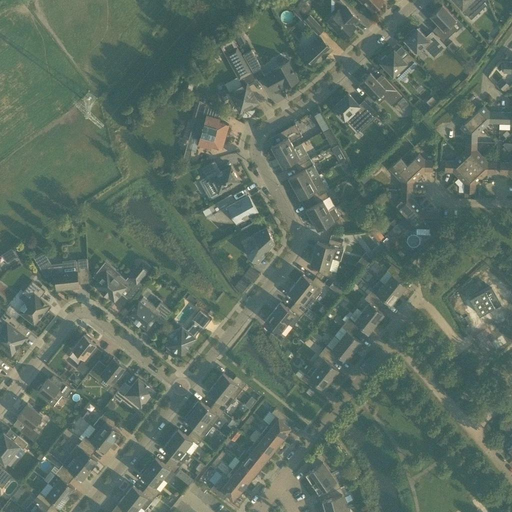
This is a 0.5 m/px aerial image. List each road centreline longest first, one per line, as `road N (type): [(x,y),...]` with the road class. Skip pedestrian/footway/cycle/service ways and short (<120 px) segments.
road 1 (residential): [(191,389),(291,264),(302,239),(260,148),(262,133),(321,97),(420,0)]
road 2 (residential): [(0,419),(78,320),(93,316),(191,389)]
road 3 (residential): [(283,480),(389,338)]
road 4 (residential): [(95,511),(191,389)]
road 5 (residential): [(478,432),(389,338)]
road 6 (residential): [(511,34),(486,70),(487,91),(440,132)]
